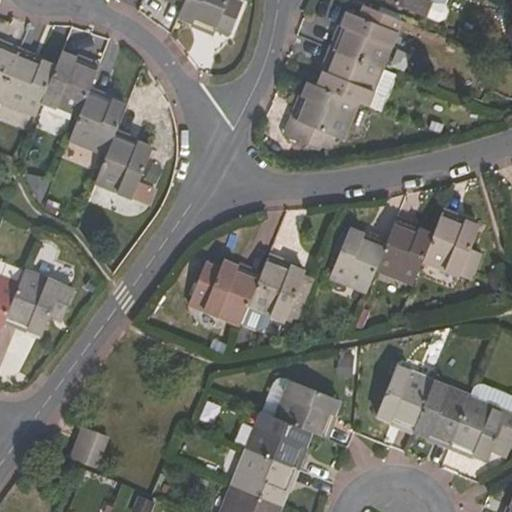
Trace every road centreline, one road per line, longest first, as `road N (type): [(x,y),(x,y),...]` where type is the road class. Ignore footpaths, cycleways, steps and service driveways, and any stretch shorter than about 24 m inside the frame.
road 1 (residential): [(216,164),(19,430)]
road 2 (residential): [(216,164),(251,183),(299,185),(400,171),(511,137)]
road 3 (residential): [(94,0),(165,52),(227,143)]
road 4 (residential): [(277,0),(277,34),(227,143)]
road 5 (residential): [(443,511),(421,486),(387,479),(357,494),(345,511)]
